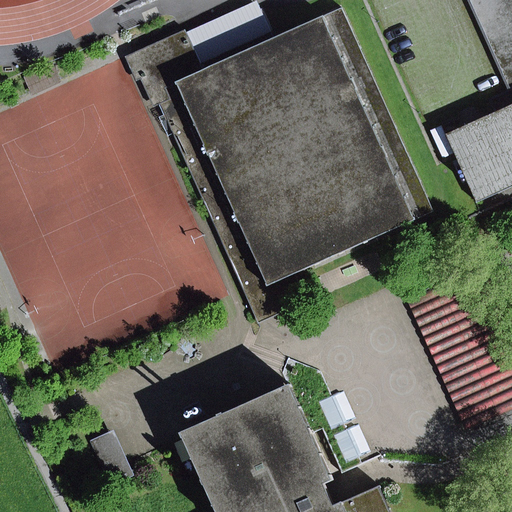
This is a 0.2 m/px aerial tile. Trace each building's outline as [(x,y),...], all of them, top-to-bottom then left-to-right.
[(511,0),(371,0),(435,140),(511,105),(511,0)] [(342,8),(203,70),(185,30),(130,55),(141,79),(146,91),(152,88),(160,105),(255,316),(267,311),(278,306),(304,294),(295,274),(434,212),(342,8)] [(136,81),(141,79),(130,55),(126,57),(136,81)] [(34,94),(60,82),(53,66),(26,78),(34,94)] [(154,108),(160,105),(152,88),(146,91),(154,108)] [(511,105),(435,140),(470,219),(511,200),(511,105)] [(493,416),(511,407),(511,356),(507,359),(471,277),(414,302),(470,426),(493,416)] [(255,316),(259,324),(282,314),(278,306),(267,311),(255,316)] [(260,425),(301,406),(300,404),(291,385),(182,434),(193,459),(206,453),(206,452),(233,440),(237,449),(251,443),(265,436),(260,425)] [(309,424),(330,414),(321,394),(300,404),(301,406),(309,424)] [(309,424),(301,406),(260,425),(265,436),(251,443),(237,449),(233,440),(206,452),(206,453),(193,459),(216,511),(391,511),(380,486),(335,506),(322,511),(318,511),(310,491),(325,484),(334,480),(309,424)] [(111,487),(135,476),(114,430),(91,441),(111,487)] [(318,511),(322,511),(335,506),(330,496),(325,484),(310,491),(318,511)]
